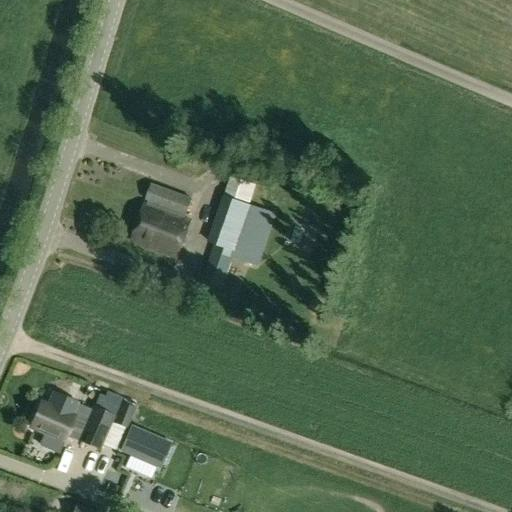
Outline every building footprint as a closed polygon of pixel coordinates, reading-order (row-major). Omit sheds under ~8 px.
[(276,214),(249,205),(256,184),(230,176),(223,197),(222,197),(207,242),(213,244),(201,280),(220,288),(232,258),(257,267),(276,214)] [(147,201),(146,204),(183,217),(184,214),(185,214),(191,198),(151,183),(144,200),(147,201)] [(188,219),(183,217),(146,204),(144,203),(131,242),(175,257),(188,219)] [(286,221),(281,238),(295,243),(301,226),(286,221)] [(65,435),(99,450),(115,415),(91,405),(89,409),(78,404),(79,403),(62,396),(52,391),(47,404),(41,402),(30,427),(62,441),(65,435)] [(134,409),(121,404),(113,423),(126,428),(134,409)] [(157,465),(159,466),(170,442),(131,425),(120,449),(130,453),(124,469),(150,480),(157,465)] [(72,511),(99,511),(76,503),(72,511)]
